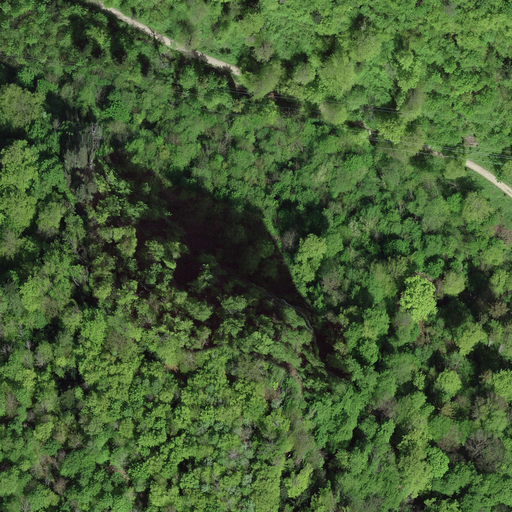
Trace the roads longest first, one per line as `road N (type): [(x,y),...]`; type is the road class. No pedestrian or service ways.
road 1 (track): [(511,189),(459,154),(183,45),(100,0)]
road 2 (track): [(291,89),(330,70),(511,72)]
road 3 (track): [(146,511),(137,473),(30,485),(0,475)]
